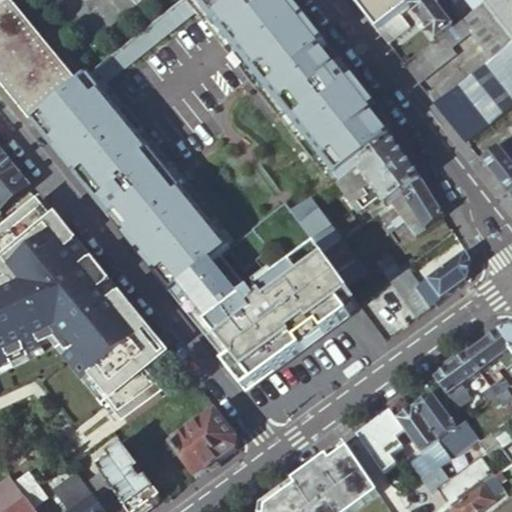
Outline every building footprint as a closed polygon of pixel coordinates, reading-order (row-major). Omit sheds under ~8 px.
[(0,0),(0,80),(36,124),(84,85),(13,0),(0,0)] [(186,0),(336,182),(392,140),(290,0),(186,0)] [(352,0),(363,14),(376,30),(377,32),(399,14),(409,7),(416,1),(414,0),(352,0)] [(417,0),(416,1),(409,7),(436,42),(455,27),(447,16),(454,11),(452,0),(417,0)] [(465,0),(474,12),(484,4),(481,0),(465,0)] [(511,0),(481,0),(484,4),(511,39),(511,0)] [(493,61),(511,46),(511,39),(484,4),(474,12),(462,22),(455,27),(436,42),(405,66),(418,84),(454,56),(449,49),(470,31),(493,61)] [(455,27),(462,22),(454,11),(447,16),(455,27)] [(399,14),(377,32),(388,45),(410,28),(399,14)] [(467,144),(511,108),(511,46),(493,61),(436,106),(467,144)] [(225,249),(84,85),(36,124),(193,324),(230,287),(205,258),(225,249)] [(422,183),(392,140),(336,182),(359,214),(380,199),(387,209),(393,205),(422,183)] [(511,143),(507,142),(500,147),(511,162),(511,143)] [(481,162),(496,181),(511,168),(511,162),(500,147),(481,162)] [(0,183),(18,171),(2,151),(0,152),(0,183)] [(511,198),(511,168),(496,181),(511,200),(511,198)] [(33,189),(18,171),(0,183),(0,214),(1,216),(33,189)] [(426,187),(422,183),(393,205),(405,222),(416,237),(444,218),(435,202),(426,187)] [(320,194),(292,215),(306,234),(322,257),(342,242),(343,241),(317,207),(325,201),(320,194)] [(73,259),(83,251),(58,221),(42,200),(0,233),(0,267),(12,282),(0,287),(0,363),(3,362),(6,369),(7,369),(4,362),(25,352),(28,357),(43,350),(40,345),(57,337),(70,354),(65,358),(84,382),(89,378),(108,401),(103,405),(103,406),(109,401),(120,415),(128,425),(145,412),(163,399),(157,391),(144,376),(163,361),(144,337),(149,332),(134,313),(111,285),(104,277),(94,265),(93,264),(83,272),(73,259)] [(405,222),(393,205),(387,209),(379,215),(387,226),(384,228),(389,235),(405,222)] [(322,257),(306,234),(193,324),(243,383),(296,344),(302,353),(361,310),(357,304),(322,257)] [(342,242),(322,257),(357,304),(376,290),(366,275),(342,242)] [(93,264),(83,251),(73,259),(83,272),(93,264)] [(399,298),(416,320),(467,283),(471,264),(465,254),(417,289),(404,271),(401,272),(387,282),(399,298)] [(390,257),(366,275),(376,290),(387,282),(401,272),(390,257)] [(361,310),(369,320),(399,298),(387,282),(376,290),(357,304),(361,310)] [(369,320),(385,343),(416,320),(399,298),(369,320)] [(511,330),(505,330),(499,334),(511,351),(511,352),(499,362),(504,369),(507,373),(511,369),(511,330)] [(511,351),(499,334),(468,357),(481,375),(499,362),(511,352),(511,351)] [(249,391),(302,353),(296,344),(243,383),(249,391)] [(468,357),(436,381),(457,410),(470,401),(462,389),(481,375),(468,357)] [(507,391),(510,389),(507,383),(502,387),(500,383),(491,389),(498,398),(507,391)] [(493,402),(498,398),(491,389),(481,396),(488,406),(493,402)] [(511,400),(511,397),(507,391),(498,398),(493,402),(497,408),(501,405),(503,408),(511,400)] [(414,410),(452,461),(480,441),(466,422),(458,429),(433,395),(414,410)] [(419,452),(412,457),(410,459),(426,481),(427,480),(452,461),(414,410),(397,423),(419,452)] [(217,415),(172,448),(196,481),(238,450),(239,441),(217,415)] [(492,435),(511,463),(511,443),(502,428),(492,435)] [(87,486),(99,502),(115,491),(123,504),(135,496),(146,511),(150,508),(139,493),(146,487),(140,478),(144,474),(123,446),(108,456),(112,462),(100,471),(103,475),(87,486)] [(349,451),(346,446),(328,459),(332,464),(349,451)] [(332,464),(328,459),(306,475),(295,483),(299,489),(288,497),(284,491),(263,506),(262,511),(356,511),(379,496),(349,451),(332,464)] [(450,510),(494,478),(484,464),(440,496),(450,510)] [(15,485),(34,511),(49,500),(30,474),(15,485)] [(105,511),(99,502),(87,486),(80,475),(55,493),(68,511),(105,511)] [(448,511),(482,511),(495,503),(493,500),(504,493),(494,478),(450,510),(448,511)] [(299,489),(295,483),(284,491),(288,497),(299,489)] [(0,511),(35,511),(34,511),(15,485),(15,484),(0,494),(0,511)] [(150,508),(162,499),(151,484),(146,487),(139,493),(150,508)] [(105,511),(129,511),(123,504),(115,491),(99,502),(105,511)] [(135,496),(123,504),(129,511),(144,511),(146,511),(135,496)]
